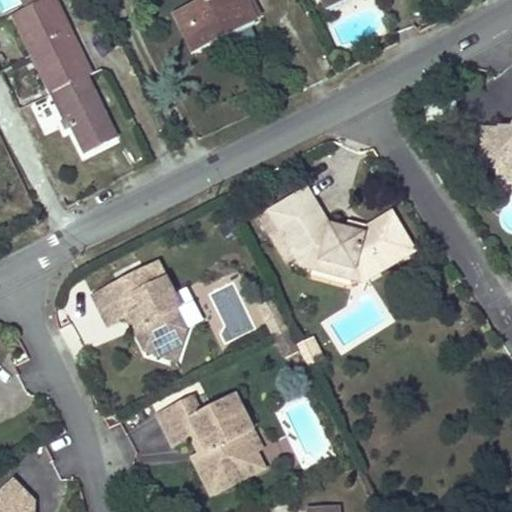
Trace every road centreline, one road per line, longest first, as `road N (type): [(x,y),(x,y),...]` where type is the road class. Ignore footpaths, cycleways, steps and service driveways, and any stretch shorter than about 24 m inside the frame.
road 1 (residential): [(354,97),(2,273)]
road 2 (residential): [(354,97),(511,329)]
road 3 (residential): [(101,511),(79,425),(2,273)]
road 4 (residential): [(511,9),(354,97)]
